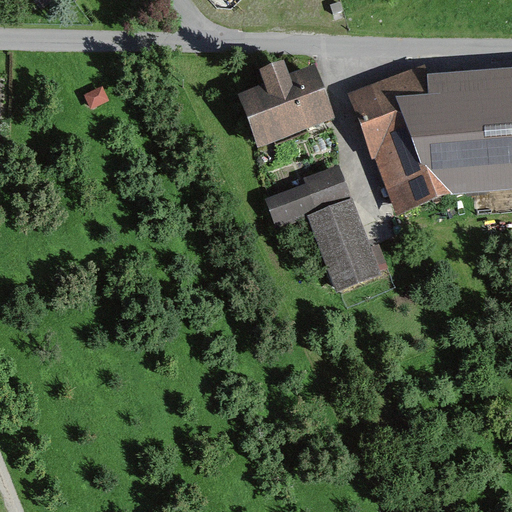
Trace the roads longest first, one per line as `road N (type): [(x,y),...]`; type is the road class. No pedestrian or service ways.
road 1 (unclassified): [(204,43),(511,46)]
road 2 (unclassified): [(0,38),(204,43)]
